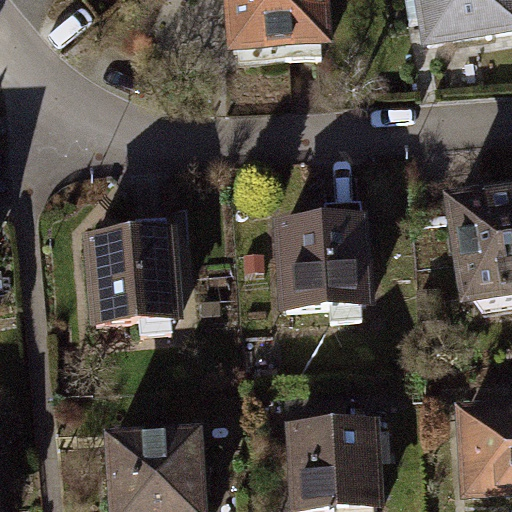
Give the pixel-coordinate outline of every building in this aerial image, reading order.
[(228,0),(233,71),(338,64),(333,0),(228,0)] [(511,0),(414,0),(421,47),(511,32),(511,0)] [(511,199),(444,210),(459,307),(511,297),(511,199)] [(381,232),(283,238),(288,319),(386,313),(381,232)] [(196,244),(90,245),(91,329),(196,329),(196,244)] [(511,418),(475,420),(479,511),(511,509),(511,418)] [(395,511),(391,437),(301,442),(305,511),(395,511)] [(229,511),(229,445),(113,445),(112,511),(229,511)]
